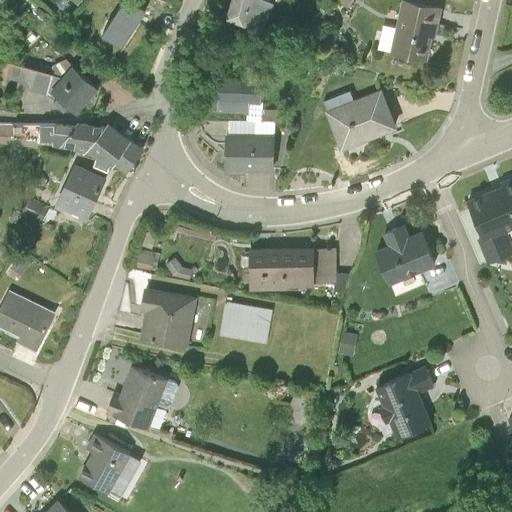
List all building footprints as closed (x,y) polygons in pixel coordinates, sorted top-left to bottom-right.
[(141,0),(122,0),(106,25),(127,39),(149,5),(141,0)] [(279,0),(231,0),(227,12),(249,20),(255,8),(266,13),(268,6),(278,10),(279,0)] [(442,5),(417,0),(399,0),(390,49),(427,57),(431,34),(436,35),(442,5)] [(56,69),(9,56),(0,65),(0,68),(0,77),(46,88),(56,69)] [(100,84),(74,60),(52,84),(78,108),(100,84)] [(220,74),(218,107),(248,108),(247,117),(274,118),(280,118),(280,104),(262,103),(264,69),(243,68),(242,75),(220,74)] [(382,86),(325,107),(341,149),(398,128),(382,86)] [(89,146),(106,120),(77,117),(75,120),(62,141),(89,146)] [(62,141),(75,120),(42,118),(41,135),(54,135),(54,140),(62,141)] [(126,171),(145,142),(108,118),(106,120),(89,146),(126,171)] [(229,119),(229,131),(274,132),(274,118),(229,119)] [(15,121),(0,120),(0,136),(15,137),(15,121)] [(229,131),(227,131),(225,169),(246,170),(246,167),(274,168),(275,132),(274,132),(229,131)] [(107,173),(77,160),(57,200),(89,214),(107,173)] [(511,226),(511,178),(467,198),(483,234),(477,237),(488,262),(511,252),(511,248),(504,231),(511,226)] [(50,205),(29,195),(23,208),(43,218),(50,205)] [(437,262),(423,228),(410,233),(405,221),(383,230),(388,242),(376,247),(391,282),(437,262)] [(314,245),(250,247),(251,285),(314,284),(314,245)] [(33,259),(21,251),(11,264),(23,273),(33,259)] [(441,263),(426,267),(430,281),(445,276),(441,263)] [(57,310),(9,286),(0,305),(0,323),(18,334),(16,338),(37,348),(57,310)] [(197,296),(145,286),(140,309),(145,309),(140,336),(187,345),(197,296)] [(273,309),(226,301),(221,333),(267,342),(273,309)] [(330,318),(313,314),(306,341),(323,346),(330,318)] [(168,380),(131,366),(120,393),(115,390),(106,412),(149,428),(168,380)] [(433,387),(425,367),(375,386),(395,439),(432,424),(419,392),(433,387)] [(131,456),(94,435),(86,448),(93,452),(78,477),(109,494),(131,456)] [(67,511),(58,502),(46,511),(67,511)]
